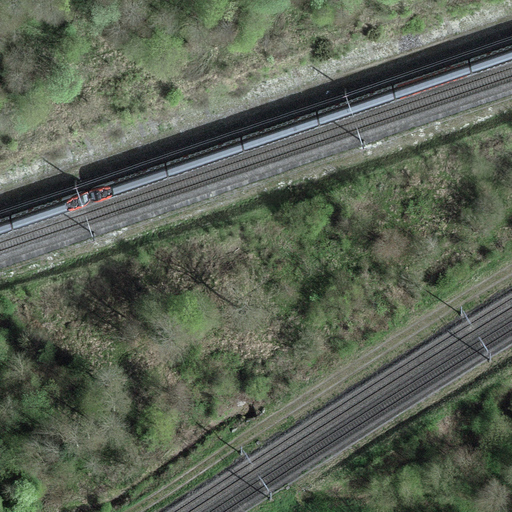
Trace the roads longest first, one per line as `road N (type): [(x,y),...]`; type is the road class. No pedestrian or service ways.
road 1 (track): [(511,19),(0,193)]
road 2 (track): [(0,279),(511,107)]
road 3 (track): [(511,271),(133,511)]
